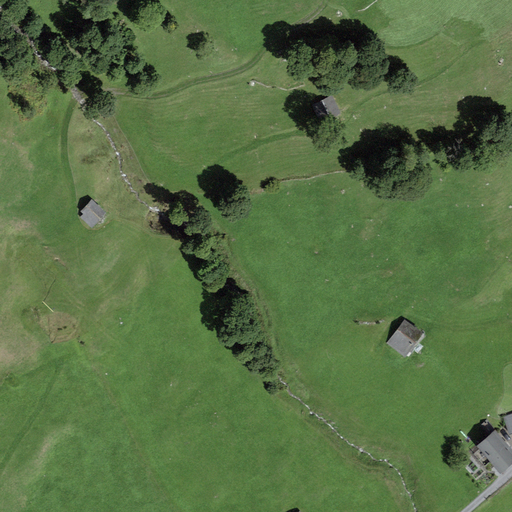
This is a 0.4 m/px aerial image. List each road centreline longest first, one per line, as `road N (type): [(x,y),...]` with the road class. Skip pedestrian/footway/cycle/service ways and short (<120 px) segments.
road 1 (track): [(325,0),(235,71),(163,93),(74,98),(63,137),(74,209)]
road 2 (track): [(193,179),(246,146),(331,129),(378,92),(452,64),(475,41)]
road 3 (track): [(0,392),(63,362),(0,469)]
